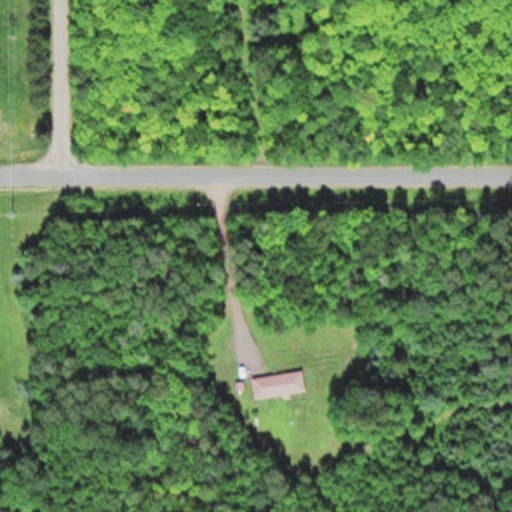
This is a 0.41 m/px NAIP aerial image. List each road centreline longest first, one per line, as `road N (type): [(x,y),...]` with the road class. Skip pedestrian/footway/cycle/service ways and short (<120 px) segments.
road 1 (residential): [(511,185),(0,188)]
road 2 (residential): [(59,188),(59,0)]
